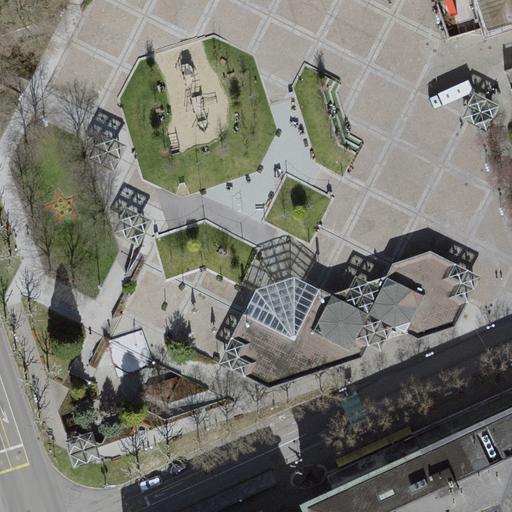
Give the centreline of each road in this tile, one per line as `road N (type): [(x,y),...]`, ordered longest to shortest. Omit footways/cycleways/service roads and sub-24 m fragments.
road 1 (residential): [(511,337),(304,432)]
road 2 (tertiary): [(304,432),(121,511)]
